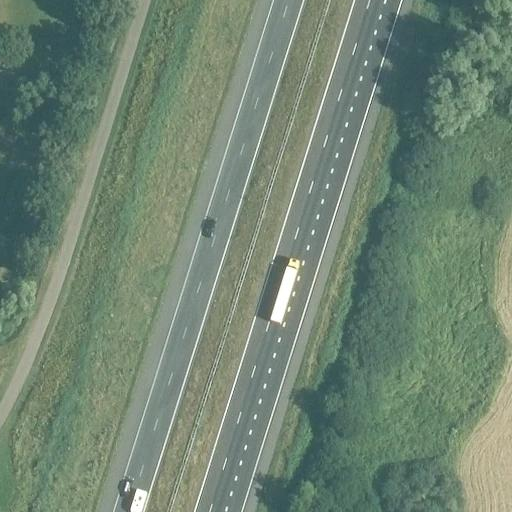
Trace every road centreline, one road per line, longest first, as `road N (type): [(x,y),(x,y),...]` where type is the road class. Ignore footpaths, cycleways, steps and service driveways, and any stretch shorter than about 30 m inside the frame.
road 1 (motorway): [(283,0),(123,511)]
road 2 (motorway): [(209,511),(369,0)]
